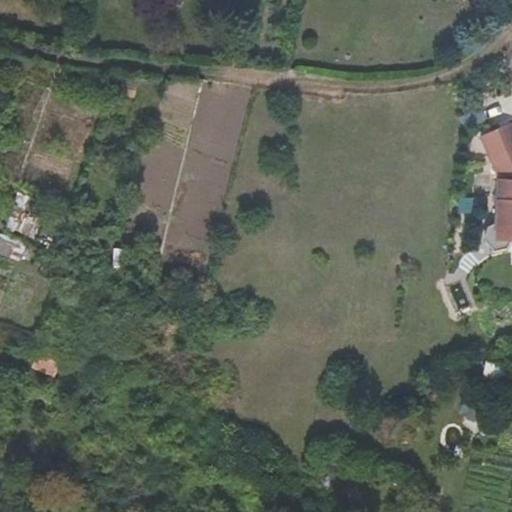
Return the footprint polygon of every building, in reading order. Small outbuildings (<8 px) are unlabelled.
[(511,124),(486,136),(497,164),(500,180),(498,225),(491,228),(487,239),(496,251),(508,249),(511,241),(511,240),(511,124)] [(7,226),(28,231),(37,197),(16,192),(7,226)] [(0,233),(0,253),(20,261),(27,244),(0,233)] [(113,264),(127,266),(129,248),(114,247),(113,264)] [(498,380),(500,365),(485,362),(482,378),(498,380)]
